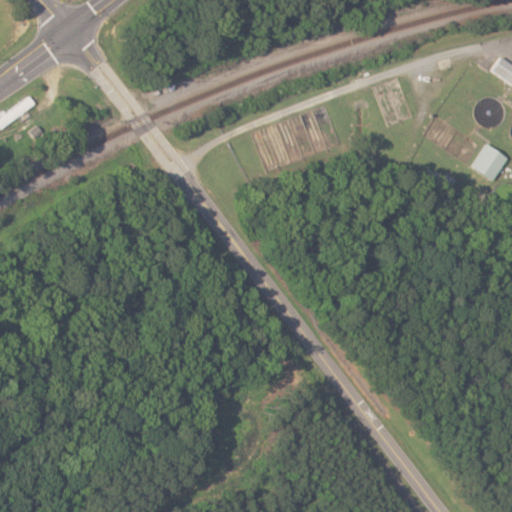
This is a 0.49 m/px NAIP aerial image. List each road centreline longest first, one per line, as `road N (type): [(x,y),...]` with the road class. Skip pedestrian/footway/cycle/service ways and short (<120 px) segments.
road 1 (residential): [(434,511),(256,265),(62,30)]
road 2 (primary): [(0,76),(103,0)]
